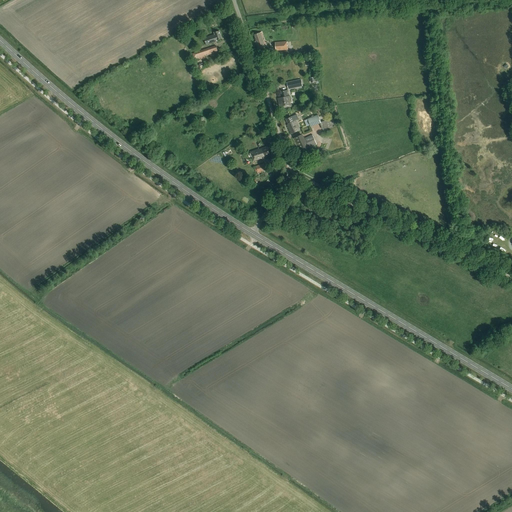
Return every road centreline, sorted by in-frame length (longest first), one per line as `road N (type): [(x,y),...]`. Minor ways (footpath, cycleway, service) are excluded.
road 1 (primary): [(253,233),(124,147),(0,39)]
road 2 (primary): [(511,388),(253,233)]
road 3 (unclassified): [(253,233),(285,182),(287,163),(232,0)]
road 4 (track): [(511,276),(287,171)]
